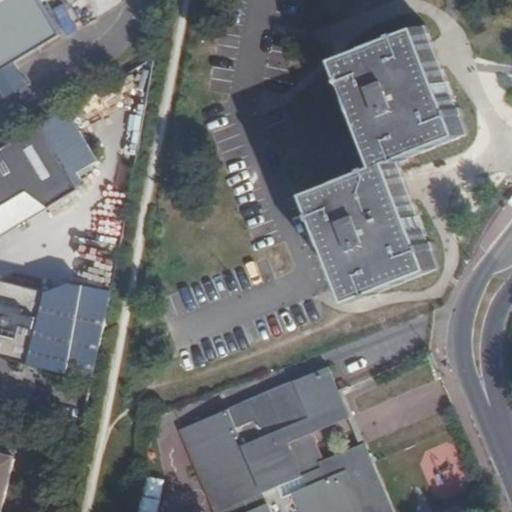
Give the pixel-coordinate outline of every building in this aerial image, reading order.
[(0,0),(0,73),(15,65),(61,37),(38,0),(0,0)] [(70,0),(63,0),(55,4),(69,34),(84,27),(70,0)] [(424,29),(363,53),(409,158),(466,136),(424,29)] [(409,158),(363,53),(345,60),(385,167),(353,179),(398,285),(437,270),(396,163),(409,158)] [(15,65),(0,73),(0,89),(6,100),(28,87),(15,65)] [(0,200),(28,183),(54,204),(82,187),(74,175),(100,159),(70,108),(0,149),(0,200)] [(398,285),(353,179),(316,194),(358,300),(398,285)] [(0,236),(54,204),(28,183),(0,200),(0,236)] [(89,270),(73,267),(54,274),(50,291),(51,291),(74,282),(85,285),(86,280),(89,270)] [(114,286),(86,280),(85,285),(74,282),(51,291),(50,291),(4,280),(0,282),(0,356),(68,373),(70,366),(96,372),(112,297),(114,286)] [(363,511),(366,511),(349,471),(317,484),(312,474),(306,477),(292,444),(352,419),(329,368),(249,402),(253,411),(231,420),(227,411),(182,429),(216,511),(222,511),(233,508),(234,511),(363,511)] [(253,411),(249,402),(227,411),(231,420),(253,411)] [(0,452),(0,511),(1,511),(15,456),(0,452)] [(159,511),(166,482),(149,478),(140,511),(159,511)]
